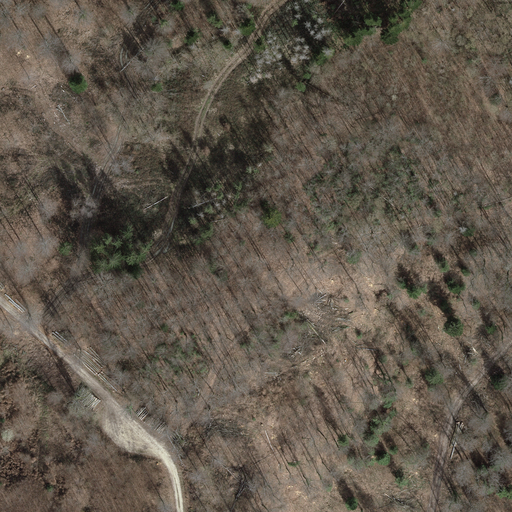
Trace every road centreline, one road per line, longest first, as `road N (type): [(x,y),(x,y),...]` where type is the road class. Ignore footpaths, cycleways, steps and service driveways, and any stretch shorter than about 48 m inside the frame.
road 1 (track): [(511,342),(466,389),(450,420),(432,511)]
road 2 (track): [(178,511),(165,455),(71,360)]
